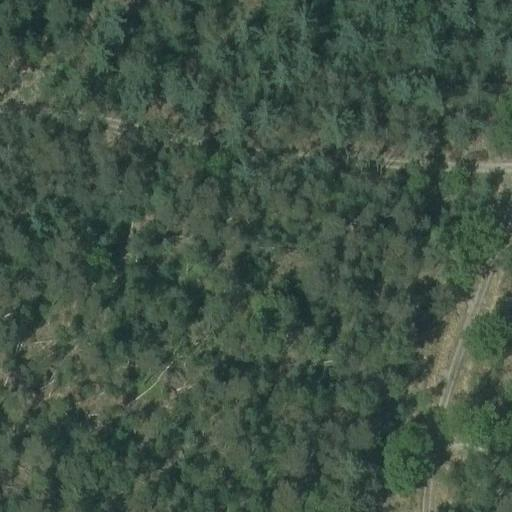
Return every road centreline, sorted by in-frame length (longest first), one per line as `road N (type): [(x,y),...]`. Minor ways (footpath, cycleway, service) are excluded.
road 1 (track): [(0,124),(329,171),(511,182)]
road 2 (track): [(511,217),(442,416),(437,511)]
